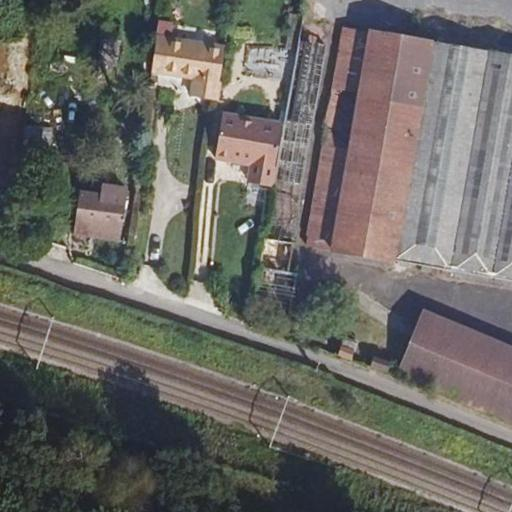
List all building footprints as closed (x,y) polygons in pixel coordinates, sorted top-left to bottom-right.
[(330,24),(303,19),(299,39),(326,44),(330,24)] [(307,246),(345,253),(385,260),(511,281),(511,56),(345,28),(307,246)] [(217,100),(225,47),(157,37),(152,72),(192,78),(189,96),(215,100),(217,100)] [(120,40),(102,38),(98,62),(116,65),(120,40)] [(326,44),(299,39),(275,178),(302,183),(326,44)] [(19,100),(0,97),(0,140),(12,142),(19,100)] [(282,125),(223,115),(216,159),(252,165),(249,182),(272,185),(282,125)] [(53,129),(26,125),(20,166),(47,170),(53,129)] [(302,183),(275,178),(265,237),(292,241),(302,183)] [(100,195),(79,192),(72,234),(119,241),(126,189),(102,185),(100,195)] [(265,237),(251,317),(289,323),(297,274),(289,272),(294,242),(292,241),(265,237)] [(385,260),(345,253),(341,275),(381,282),(385,260)] [(511,424),(511,347),(425,311),(398,377),(511,424)] [(336,356),(352,361),(359,341),(343,336),(336,356)] [(370,367),(386,373),(390,361),(374,356),(370,367)]
